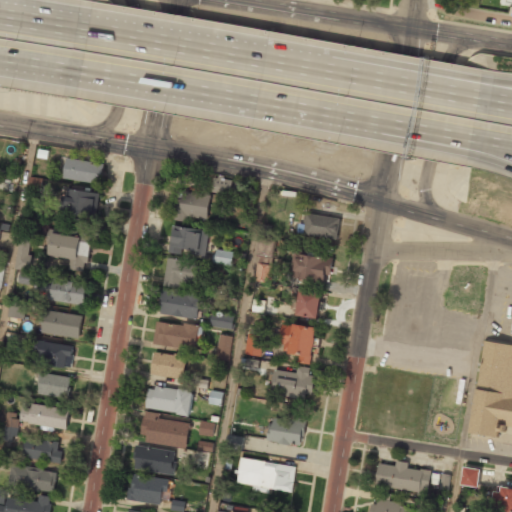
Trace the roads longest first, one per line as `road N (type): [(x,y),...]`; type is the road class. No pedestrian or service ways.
road 1 (secondary): [(333,511),(417,0)]
road 2 (secondary): [(176,0),(95,511)]
road 3 (secondary): [(0,127),(147,145),(381,203)]
road 4 (motorway): [(94,67),(384,123)]
road 5 (motorway): [(390,85),(101,33)]
road 6 (secondary): [(493,41),(459,46),(448,59),(424,182),(435,219)]
road 7 (secondary): [(68,138),(106,132),(118,115),(133,0)]
road 8 (secondary): [(413,29),(244,0)]
road 9 (residential): [(511,459),(345,441)]
road 10 (residential): [(374,251),(511,252)]
road 11 (secondary): [(381,203),(511,238)]
